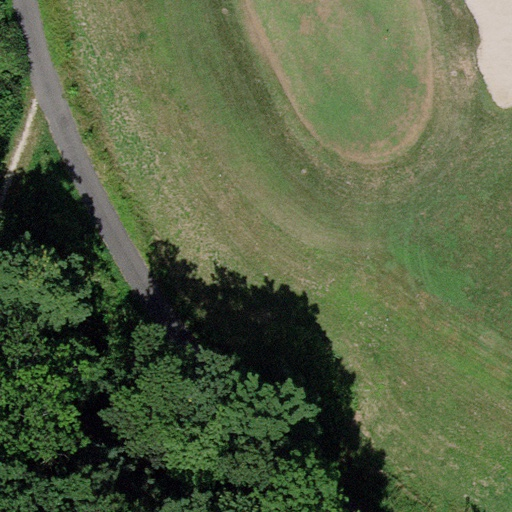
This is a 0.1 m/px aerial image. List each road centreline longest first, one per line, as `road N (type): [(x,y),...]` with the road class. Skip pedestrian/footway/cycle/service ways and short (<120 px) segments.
road 1 (track): [(28,0),(43,81),(291,460),(355,511)]
road 2 (track): [(0,451),(33,435),(182,422),(291,460)]
road 3 (track): [(0,227),(43,81)]
